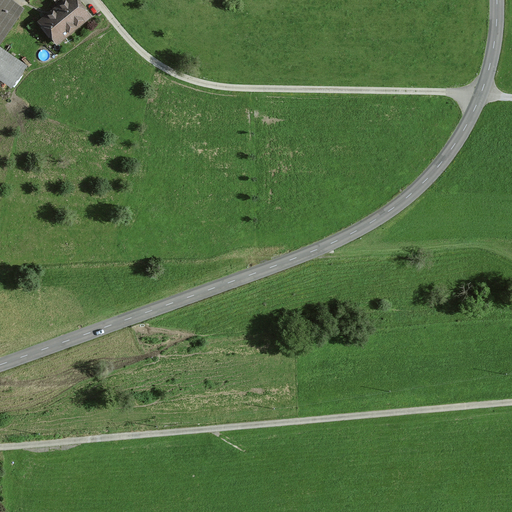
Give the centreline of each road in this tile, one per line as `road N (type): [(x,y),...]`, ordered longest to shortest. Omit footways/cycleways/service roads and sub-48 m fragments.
road 1 (tertiary): [(497,0),(490,61),(470,118),(433,174),(396,206),(238,281),(0,366)]
road 2 (unclassified): [(511,403),(0,446)]
road 3 (track): [(94,0),(143,54),(198,80),(511,97)]
